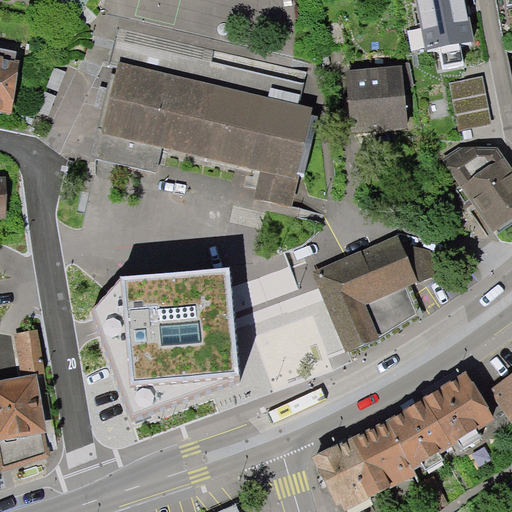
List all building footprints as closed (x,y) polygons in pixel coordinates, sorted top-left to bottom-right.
[(465,0),(415,0),(425,51),(474,42),(465,0)] [(0,117),(9,119),(18,60),(0,56),(0,117)] [(253,194),(291,203),(312,107),(119,62),(98,156),(157,169),(162,149),(258,172),(253,194)] [(394,70),(344,75),(350,136),(400,131),(396,91),(407,90),(404,64),(393,65),(394,70)] [(483,76),(450,82),(459,132),(492,126),(483,76)] [(460,152),(446,160),(461,182),(456,187),(467,204),(473,200),(494,231),(511,218),(511,177),(495,152),(460,152)] [(388,243),(315,275),(347,352),(379,339),(417,314),(406,288),(438,275),(428,250),(388,243)] [(110,364),(132,422),(235,385),(227,275),(119,283),(92,316),(110,364)] [(35,335),(13,338),(20,378),(42,374),(35,335)] [(511,420),(511,419),(511,374),(491,389),(511,420)] [(486,430),(455,380),(383,430),(319,457),(337,511),(343,511),(407,480),(486,430)] [(25,381),(0,386),(0,469),(39,457),(25,381)]
